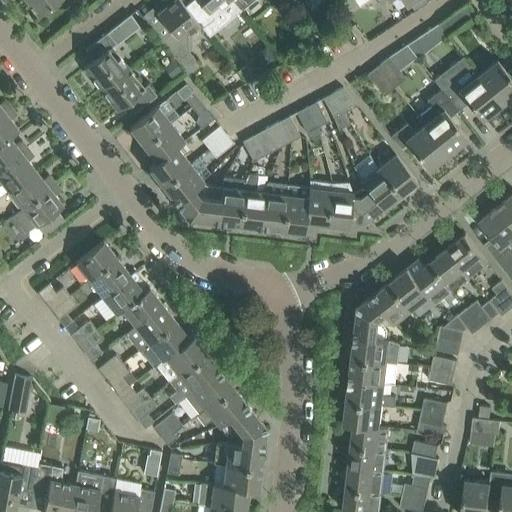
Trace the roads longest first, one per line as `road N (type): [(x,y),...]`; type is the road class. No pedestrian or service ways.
road 1 (residential): [(281,304),(270,288),(198,261),(162,232),(39,66)]
road 2 (residential): [(281,304),(363,262),(511,146)]
road 3 (residential): [(280,511),(295,362),(281,304)]
